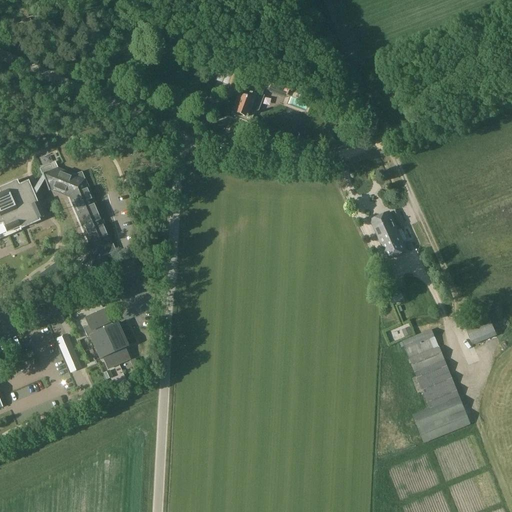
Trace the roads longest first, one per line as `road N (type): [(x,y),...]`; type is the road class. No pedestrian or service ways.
road 1 (unclassified): [(159,511),(180,136),(0,56)]
road 2 (track): [(180,136),(254,156),(336,156),(511,75)]
road 3 (track): [(382,139),(455,298),(455,346),(470,379)]
road 4 (unknown): [(0,334),(135,270),(173,261)]
road 5 (track): [(322,0),(391,134)]
